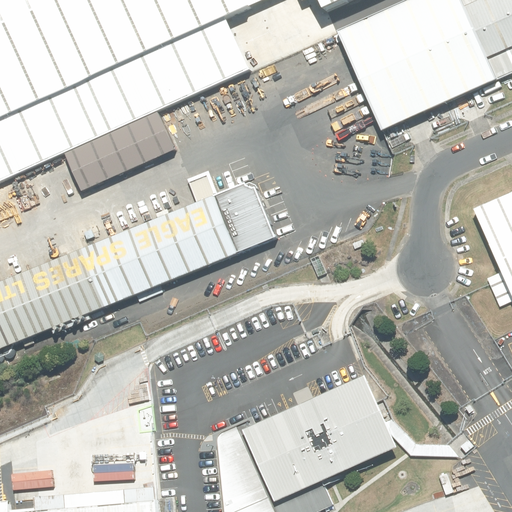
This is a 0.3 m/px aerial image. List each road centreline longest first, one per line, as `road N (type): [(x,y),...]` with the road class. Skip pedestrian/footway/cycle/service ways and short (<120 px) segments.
road 1 (unknown): [(323,200),(316,218),(279,245),(85,328)]
road 2 (unclassified): [(511,129),(455,154),(429,179),(419,222),(423,270)]
